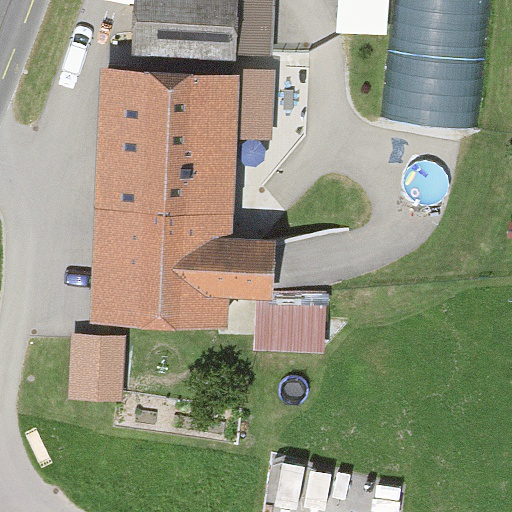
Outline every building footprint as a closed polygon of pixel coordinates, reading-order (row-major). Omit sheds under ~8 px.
[(241,56),(241,0),(138,0),(138,56),(241,56)] [(393,33),(394,0),(342,0),(342,32),(393,33)] [(485,126),(488,0),(396,0),(393,123),(485,126)] [(241,74),(106,69),(97,319),(235,324),(236,294),(278,295),(281,238),(235,236),(241,74)] [(121,344),(72,346),(74,399),(123,397),(121,344)]
